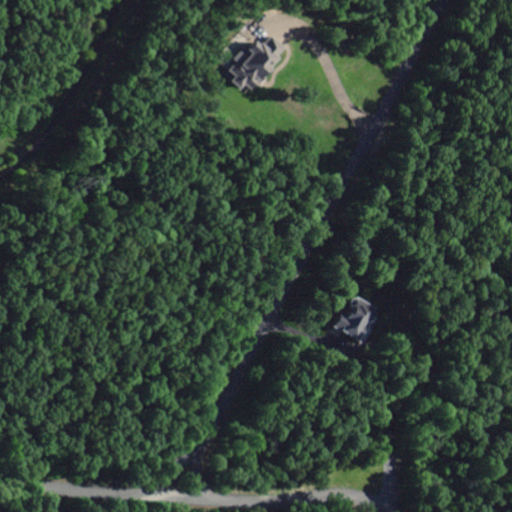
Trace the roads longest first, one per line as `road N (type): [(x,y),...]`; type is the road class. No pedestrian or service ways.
road 1 (residential): [(447,0),(209,436),(155,492)]
road 2 (residential): [(400,511),(398,503),(371,499),(202,495)]
road 3 (residential): [(0,477),(202,495)]
